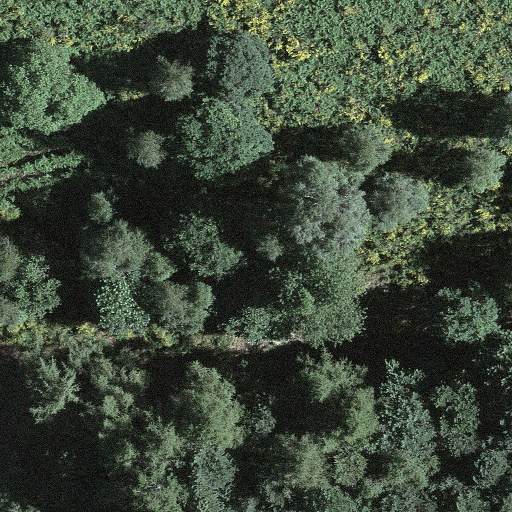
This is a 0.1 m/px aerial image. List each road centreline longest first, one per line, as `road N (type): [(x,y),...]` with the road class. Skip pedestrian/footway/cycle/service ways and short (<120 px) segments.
road 1 (track): [(0,415),(23,403),(511,379)]
road 2 (track): [(107,511),(87,487),(0,457)]
